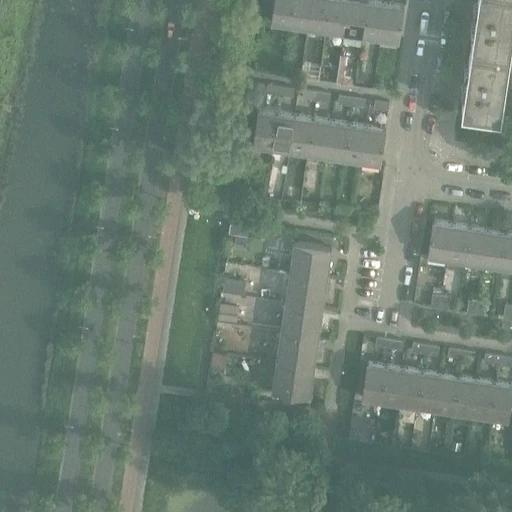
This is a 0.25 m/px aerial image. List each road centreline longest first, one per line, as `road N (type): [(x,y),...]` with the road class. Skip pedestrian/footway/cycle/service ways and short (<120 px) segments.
road 1 (secondary): [(93,511),(174,0)]
road 2 (secondary): [(140,0),(60,511)]
road 3 (residential): [(412,171),(437,0)]
road 4 (residential): [(387,323),(412,171)]
